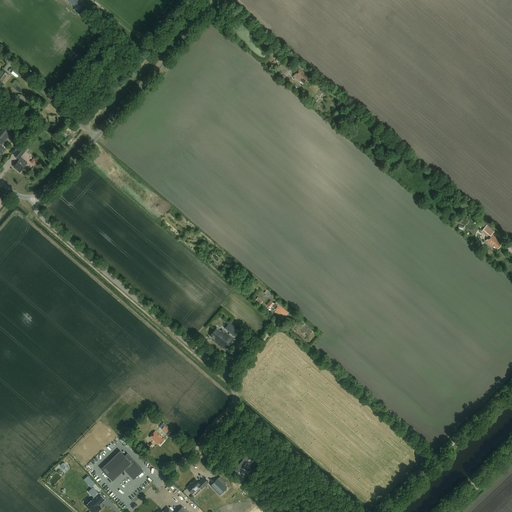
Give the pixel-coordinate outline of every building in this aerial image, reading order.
[(84,5),(79,2),(77,0),(67,0),(80,10),(84,5)] [(286,63),(283,66),(281,65),(277,69),(279,71),(276,74),(281,78),(282,77),(284,79),(291,71),(290,70),(292,68),(286,63)] [(303,84),(309,77),(298,67),(293,72),(295,74),(293,76),(303,84)] [(2,70),(0,72),(0,80),(4,84),(11,76),(2,70)] [(0,154),(0,155),(6,149),(2,145),(12,133),(6,128),(0,135),(0,154)] [(18,159),(26,150),(22,146),(14,155),(18,159)] [(28,163),(21,158),(14,166),(21,172),(25,167),(28,163)] [(488,238),(490,235),(490,236),(494,231),(487,224),(484,227),(483,229),(481,231),(488,238)] [(498,249),(503,244),(492,234),(486,241),(493,247),(494,246),(496,248),(496,247),(498,249)] [(270,301),(267,305),(270,308),(272,306),(275,308),(273,311),(282,318),(283,316),(285,318),(289,313),(278,304),(277,305),(275,303),(274,304),(270,301)] [(228,324),(224,328),(235,337),(238,333),(236,331),(237,329),(229,323),(228,324)] [(216,328),(210,336),(214,339),(213,341),(225,351),(234,339),(222,329),(221,331),(216,328)] [(159,427),(167,435),(171,431),(164,426),(165,425),(163,423),(159,427)] [(161,443),(164,438),(155,430),(150,437),(157,443),(159,441),(161,443)] [(120,451),(101,469),(112,481),(124,470),(133,480),(143,470),(127,453),(125,456),(120,451)] [(95,484),(88,476),(85,479),(92,486),(95,484)] [(195,479),(186,487),(192,493),(199,487),(201,489),(208,482),(203,477),(198,483),(195,479)] [(226,488),(217,479),(210,485),(219,495),(226,488)] [(93,501),(86,507),(90,511),(99,511),(102,510),(108,504),(105,501),(94,489),(89,494),(95,500),(93,501)]
